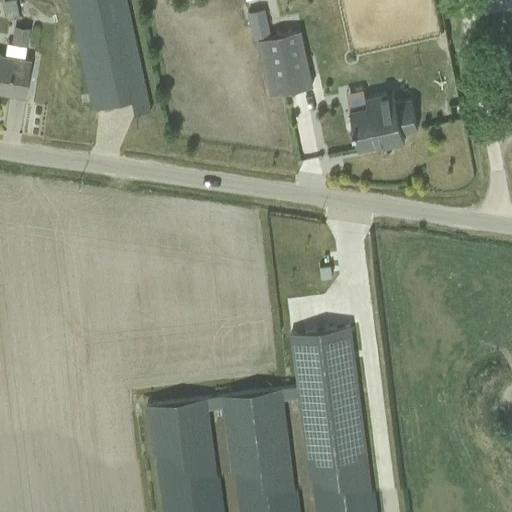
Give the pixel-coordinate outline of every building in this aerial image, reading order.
[(8,0),(0,0),(0,11),(9,10),(8,0)] [(151,96),(131,0),(72,0),(93,107),(151,96)] [(302,24),(258,33),(270,89),(314,79),(302,24)] [(0,85),(25,89),(30,50),(0,45),(0,85)] [(356,140),(413,125),(402,84),(346,98),(356,140)] [(372,511),(349,320),(287,328),(309,511),(372,511)] [(292,511),(277,380),(219,386),(233,511),(292,511)]
